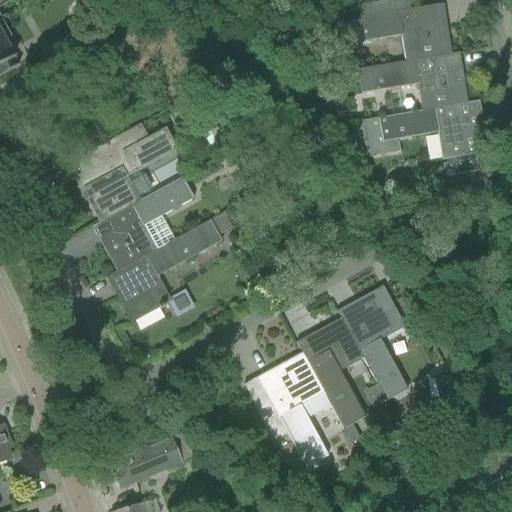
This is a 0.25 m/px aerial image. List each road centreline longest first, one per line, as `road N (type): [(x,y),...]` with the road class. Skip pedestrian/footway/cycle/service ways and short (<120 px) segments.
road 1 (residential): [(20,207),(135,398),(399,258),(446,205),(498,182),(511,152)]
road 2 (residential): [(75,511),(0,324)]
